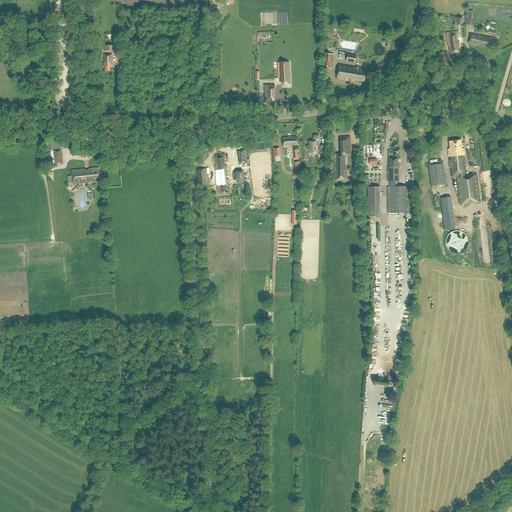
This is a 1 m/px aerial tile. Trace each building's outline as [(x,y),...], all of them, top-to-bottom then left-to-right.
[(486,25),(485,33),(491,34),(495,35),(496,32),(488,31),(489,28),(489,29),(489,28),(490,26),(489,26),(486,25)] [(456,42),(456,38),(458,38),(457,31),(446,33),(448,46),(449,53),(459,51),(458,41),(456,42)] [(494,46),(496,39),(469,34),(467,43),(477,45),(477,43),(481,44),(481,45),(489,47),(489,45),(494,46)] [(334,55),(331,54),(324,53),(323,53),(321,68),(332,69),(334,55)] [(347,57),(346,61),(346,62),(355,63),(356,55),(347,53),(347,57)] [(354,80),(364,82),(366,71),(362,70),(362,69),(339,65),(336,79),(346,80),(346,78),(350,79),(350,81),(354,82),(354,80)] [(279,66),(278,85),(289,85),(289,66),(279,66)] [(274,103),(274,87),(264,86),(264,93),(264,103),(274,103)] [(340,154),(346,154),(350,154),(349,136),(340,136),(340,154)] [(291,146),(293,146),(293,150),(294,159),(300,158),(299,155),(300,155),(297,137),(290,137),(288,137),(282,138),(283,146),(288,146),(291,146)] [(54,165),(63,165),(60,138),(51,139),(54,165)] [(461,149),(460,140),(449,141),(450,149),(448,149),(448,156),(450,156),(451,159),(449,160),(450,168),(451,168),(452,177),(456,177),(459,205),(480,202),(477,174),(466,175),(463,149),(461,149)] [(306,146),(306,149),(307,150),(308,150),(308,153),(324,152),(323,145),(320,146),(320,148),(317,148),(317,145),(315,145),(315,141),(309,141),(309,146),(307,146),(306,146)] [(237,151),(239,164),(247,163),(245,150),(237,151)] [(224,166),(224,163),(226,163),(225,154),(214,155),(218,194),(230,192),(229,180),(226,180),(226,176),(228,176),(227,166),(224,166)] [(334,180),(346,179),(346,154),(340,154),(334,154),(334,180)] [(120,156),(114,161),(118,165),(124,161),(120,156)] [(443,164),(438,164),(428,166),(431,186),(446,185),(443,164)] [(398,187),(398,182),(399,182),(399,168),(398,168),(389,167),(387,167),(387,182),(389,182),(389,187),(388,187),(388,213),(410,213),(410,187),(398,187)] [(71,171),(72,184),(99,181),(98,168),(71,171)] [(206,187),(205,183),(207,183),(206,169),(197,170),(198,184),(200,184),(200,187),(206,187)] [(244,183),(244,180),(243,171),(236,172),(233,172),(234,180),(237,180),(238,180),(238,184),(244,183)] [(367,187),(368,217),(380,217),(380,187),(367,187)] [(440,199),(442,215),(445,230),(455,229),(453,213),(451,197),(440,199)] [(455,254),(458,254),(462,253),(464,251),(467,248),(468,245),(468,242),(468,239),(466,236),(464,233),(461,232),(458,231),(455,231),(452,232),(449,233),(447,236),(445,239),(445,242),(445,246),(447,249),(449,251),(452,253),(455,254)]
